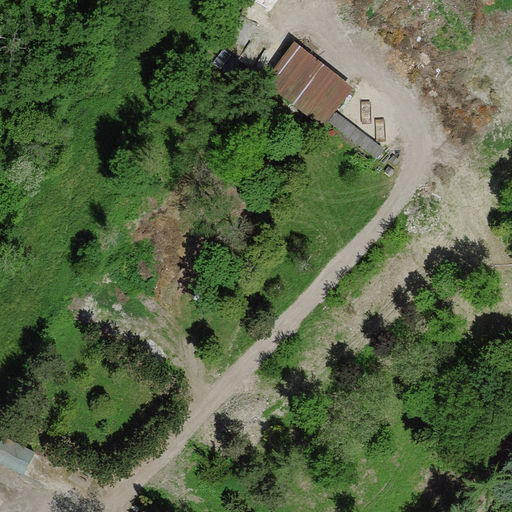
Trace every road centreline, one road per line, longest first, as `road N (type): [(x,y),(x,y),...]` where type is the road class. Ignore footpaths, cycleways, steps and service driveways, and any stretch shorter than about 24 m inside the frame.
road 1 (track): [(97,511),(149,467),(409,190),(453,76),(450,0)]
road 2 (track): [(438,125),(325,36),(289,29),(255,38)]
